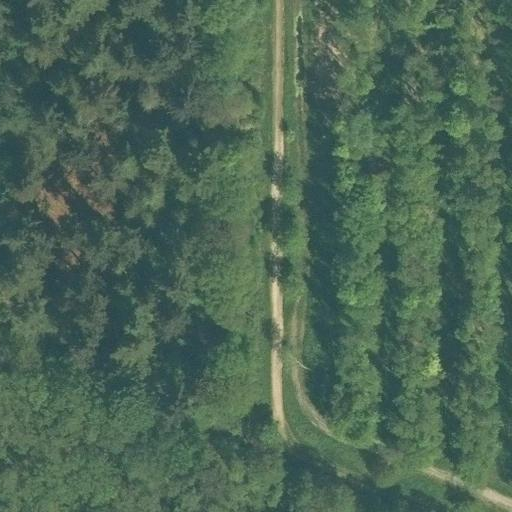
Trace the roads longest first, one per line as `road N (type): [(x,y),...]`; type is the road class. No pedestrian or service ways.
road 1 (track): [(277,451),(278,0)]
road 2 (track): [(277,451),(431,511)]
